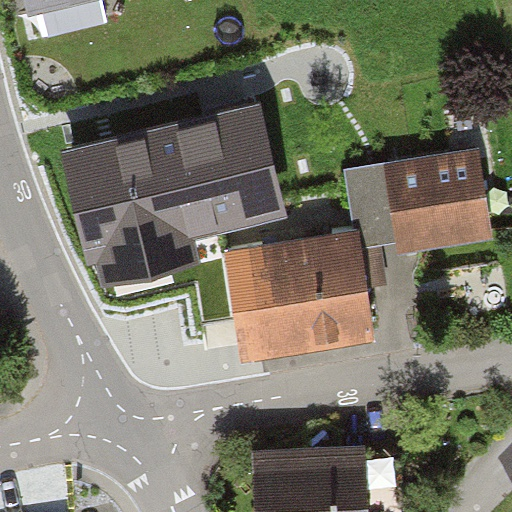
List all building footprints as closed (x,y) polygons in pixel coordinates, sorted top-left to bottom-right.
[(30,0),(35,19),(114,0),(30,0)] [(254,105),(69,152),(92,246),(275,201),(254,105)] [(495,153),(394,165),(404,251),(505,239),(495,153)] [(227,247),(242,343),(373,323),(369,285),(387,283),(376,242),(361,246),(355,222),(227,247)] [(377,511),(376,448),(263,451),(265,511),(377,511)]
